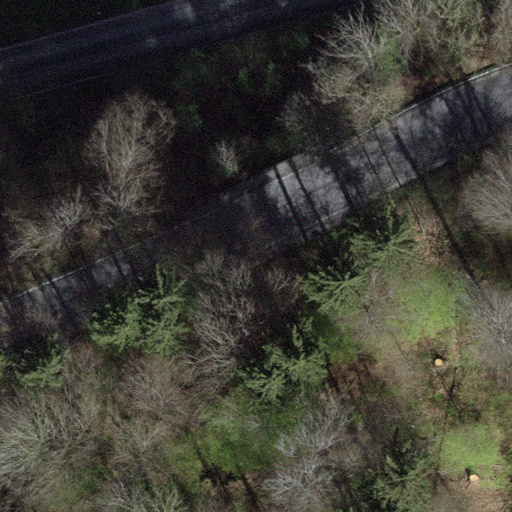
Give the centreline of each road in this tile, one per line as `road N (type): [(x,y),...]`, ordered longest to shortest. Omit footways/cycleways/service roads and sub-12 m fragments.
road 1 (tertiary): [(0,325),(212,247),(511,91)]
road 2 (tertiary): [(257,0),(0,72)]
